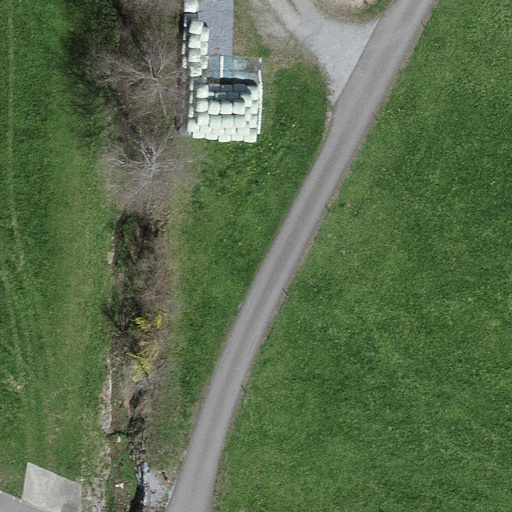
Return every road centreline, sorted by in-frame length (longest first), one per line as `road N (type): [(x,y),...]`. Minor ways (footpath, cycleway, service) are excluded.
road 1 (track): [(188,511),(235,370),(424,0)]
road 2 (track): [(271,0),(273,11),(378,88)]
